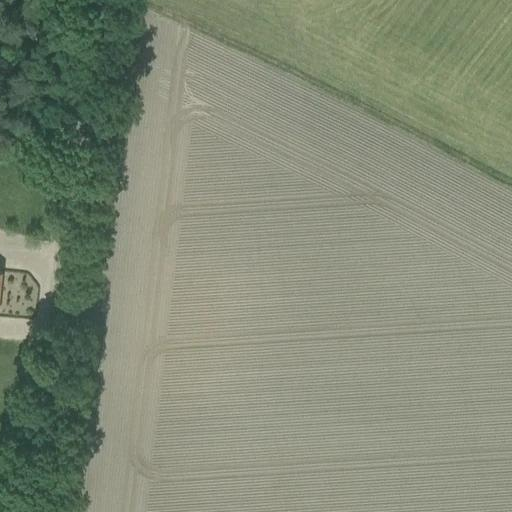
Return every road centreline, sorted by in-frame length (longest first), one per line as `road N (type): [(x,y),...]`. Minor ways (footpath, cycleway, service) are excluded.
road 1 (unclassified): [(30,511),(99,0)]
road 2 (track): [(511,500),(111,362)]
